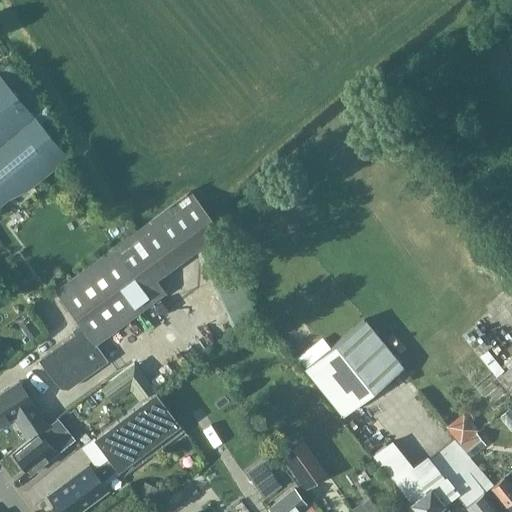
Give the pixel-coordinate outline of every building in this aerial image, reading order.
[(68,157),(39,122),(48,116),(7,66),(0,71),(0,204),(9,197),(13,196),(24,193),(68,157)] [(219,232),(220,231),(191,191),(56,291),(80,323),(71,330),(75,334),(38,361),(50,377),(60,388),(68,389),(107,360),(95,345),(149,306),(157,319),(168,311),(159,298),(167,292),(156,279),(195,250),(234,331),(257,314),(219,232)] [(0,327),(37,301),(33,297),(28,291),(0,312),(0,327)] [(365,318),(303,368),(342,416),(404,366),(365,318)] [(511,343),(509,339),(491,351),(502,366),(511,358),(511,343)] [(482,346),(474,353),(491,374),(500,368),(482,346)] [(134,363),(110,380),(120,393),(130,386),(139,398),(152,388),(134,363)] [(511,365),(503,373),(511,384),(511,365)] [(47,423),(34,402),(19,381),(0,394),(0,424),(13,416),(26,436),(47,423)] [(86,467),(47,495),(58,510),(59,511),(78,511),(107,490),(101,481),(117,469),(177,424),(154,393),(95,438),(109,458),(93,470),(88,465),(86,467)] [(56,419),(12,453),(29,474),(73,439),(56,419)] [(475,433),(461,445),(471,457),(485,445),(475,433)] [(493,484),(470,457),(454,438),(429,457),(427,454),(411,467),(392,442),(373,456),(396,484),(407,500),(416,511),(435,511),(446,504),(457,495),(470,511),(498,511),(485,492),(490,488),(489,486),(493,484)] [(303,439),(280,455),(304,488),(326,472),(303,439)] [(253,480),(265,498),(282,486),(270,468),(253,480)] [(511,486),(511,487),(504,478),(494,485),(493,484),(489,486),(490,488),(491,488),(507,507),(511,503),(511,486)] [(143,486),(137,498),(149,504),(154,491),(143,486)] [(294,488),(268,508),(271,511),(296,511),(306,504),(294,488)] [(416,511),(407,500),(391,511),(416,511)]
